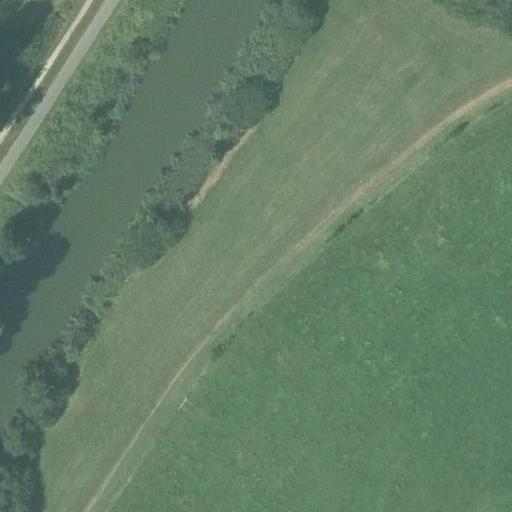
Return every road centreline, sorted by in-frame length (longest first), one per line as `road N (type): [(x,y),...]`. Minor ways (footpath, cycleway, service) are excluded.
road 1 (unknown): [(86,511),(224,317),(432,130),(511,81)]
road 2 (unknown): [(90,0),(0,137)]
